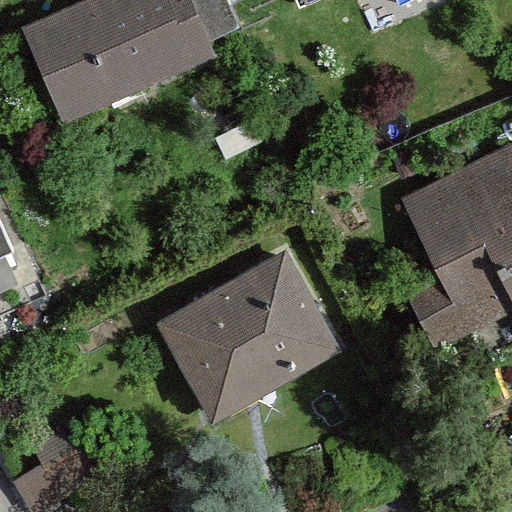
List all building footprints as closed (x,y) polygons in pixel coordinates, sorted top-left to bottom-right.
[(67,0),(26,19),(68,112),(216,45),(206,22),(239,6),(236,0),(67,0)] [(511,136),(406,195),(444,263),(414,280),(451,346),(511,313),(511,136)] [(0,220),(0,253),(13,247),(0,220)] [(289,248),(166,322),(226,421),(349,347),(289,248)] [(41,493),(94,475),(74,414),(20,432),(41,493)]
